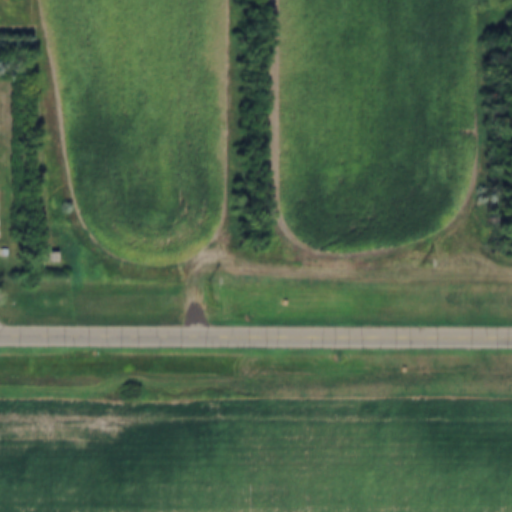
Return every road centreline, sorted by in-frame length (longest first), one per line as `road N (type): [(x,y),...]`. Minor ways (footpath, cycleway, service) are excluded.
road 1 (secondary): [(188,334),(511,336)]
road 2 (secondary): [(0,333),(188,334)]
